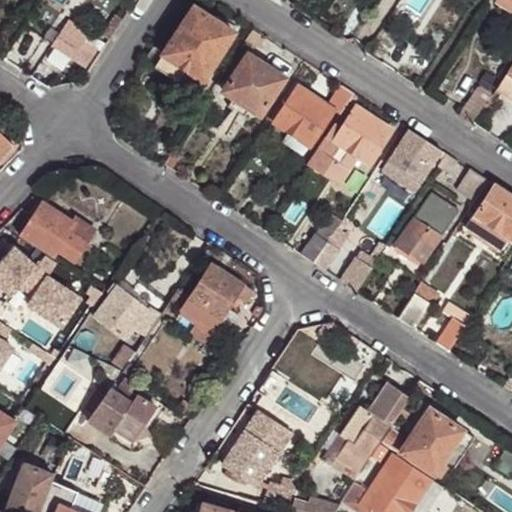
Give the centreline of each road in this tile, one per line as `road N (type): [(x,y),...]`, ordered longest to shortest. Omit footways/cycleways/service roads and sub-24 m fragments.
road 1 (residential): [(245,0),(511,170)]
road 2 (residential): [(67,128),(303,285)]
road 3 (residential): [(303,285),(152,511)]
road 4 (residential): [(303,285),(511,419)]
road 5 (residential): [(162,0),(67,128)]
